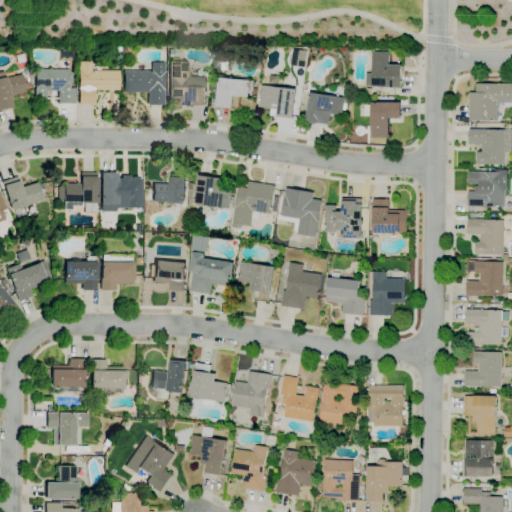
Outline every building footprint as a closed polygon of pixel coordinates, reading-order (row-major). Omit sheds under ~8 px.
[(75,59),(59,59),(60,50),(75,51),(75,59)] [(304,69),(289,66),(292,51),(307,53),(304,69)] [(401,88),(372,88),(372,52),(389,53),(389,65),(401,65),(401,88)] [(16,63),(14,56),(22,54),(24,61),(16,63)] [(212,74),(206,72),(207,61),(215,54),(212,74)] [(219,73),(213,72),(215,60),(221,61),(221,62),(229,63),(228,71),(220,70),(219,73)] [(94,105),(78,105),(78,62),(91,62),(91,71),(119,71),(119,90),(94,90),(94,105)] [(177,105),(177,99),(169,99),(169,62),(187,62),(187,77),(206,77),(205,106),(177,105)] [(163,105),(147,105),(147,93),(123,93),(123,71),(151,71),(151,63),(164,63),(163,105)] [(74,104),(57,104),(57,91),(45,91),(45,100),(34,100),(34,88),(34,69),(69,69),(69,78),(70,78),(70,82),(69,82),(69,88),(74,88),(74,104)] [(0,110),(0,72),(3,72),(3,74),(12,72),(13,76),(21,74),(23,84),(28,82),(30,89),(24,90),(25,92),(8,96),(11,108),(0,110)] [(232,109),(216,107),(219,78),(253,81),(253,88),(257,89),(256,96),(252,95),(251,98),(239,97),(238,107),(232,106),(232,109)] [(497,121),(469,121),(469,93),(475,93),(475,84),(511,84),(511,103),(497,103),(497,121)] [(293,119),(276,117),(277,116),(271,115),(271,109),(258,107),(261,86),(296,90),(293,119)] [(317,123),(315,125),(310,124),(309,122),(305,122),(310,93),(345,98),(344,103),(346,104),(345,111),(343,110),(342,116),(331,114),(329,125),(317,123)] [(389,138),(370,138),(370,133),(371,133),(371,103),(401,103),(401,119),(388,119),(389,138)] [(504,165),(484,165),(476,165),(476,152),(481,152),(482,145),(469,145),(469,130),(485,130),(504,130),(504,165)] [(504,208),(483,208),(483,207),(467,207),(468,191),(475,191),(475,187),(478,187),(478,184),(468,184),(468,172),(479,172),(479,168),(486,168),(486,172),(504,173),(504,208)] [(95,214),(83,214),(83,206),(73,206),(73,210),(62,210),(62,200),(57,200),(57,187),(62,187),(62,184),(79,184),(79,177),(80,177),(80,173),(95,173),(95,177),(96,177),(96,203),(95,203),(95,214)] [(115,212),(99,211),(100,173),(116,173),(116,179),(121,179),(121,175),(129,175),(129,179),(140,179),(140,208),(115,208),(115,212)] [(229,209),(204,206),(194,205),(198,176),(221,180),(219,191),(231,192),(229,209)] [(10,210),(2,185),(3,185),(2,182),(16,177),(17,181),(18,180),(20,187),(36,182),(42,200),(26,205),(10,210)] [(151,202),(152,184),(169,185),(169,178),(185,178),(184,204),(168,204),(168,203),(151,202)] [(193,206),(191,205),(191,198),(186,197),(188,182),(194,183),(192,197),(194,197),(193,206)] [(240,230),(231,228),(234,208),(238,187),(247,188),(248,183),(275,187),(270,215),(253,212),(250,226),(241,225),(240,230)] [(44,197),(42,191),(50,188),(52,194),(44,197)] [(315,237),(297,235),(297,232),(293,231),(295,223),(277,220),(278,214),(282,215),(286,188),(313,193),(312,199),(321,201),(315,237)] [(362,239),(341,238),(341,232),(325,232),(325,205),(336,206),(336,211),(341,211),(341,201),(342,201),(342,199),(362,199),(361,204),(362,204),(362,221),(363,221),(363,227),(362,227),(362,239)] [(399,233),(372,233),(372,228),(369,228),(369,204),(373,204),(373,200),(389,200),(388,210),(407,211),(407,233),(399,233)] [(508,260),(500,260),(500,255),(474,255),(475,242),(480,242),(480,235),(467,235),(467,219),(469,219),(469,213),(476,213),(476,220),(484,220),(503,221),(503,255),(508,255),(508,260)] [(206,255),(190,252),(193,235),(209,238),(206,255)] [(26,246),(19,244),(21,237),(28,239),(26,246)] [(210,295),(190,292),(193,273),(189,273),(192,253),(205,255),(204,259),(234,263),(231,282),(230,281),(229,287),(211,285),(210,295)] [(114,290),(99,290),(99,263),(101,263),(101,255),(130,255),(130,263),(132,263),(132,283),(114,283),(114,290)] [(141,266),(134,265),(134,258),(142,258),(141,266)] [(273,266),(269,261),(272,258),(277,262),(273,266)] [(184,292),(169,291),(169,283),(153,282),(154,261),(186,263),(184,280),(185,280),(184,292)] [(95,291),(81,290),(81,280),(63,280),(63,262),(96,262),(96,278),(95,278),(95,291)] [(268,302),(253,300),(255,291),(249,290),(250,283),(237,281),(240,262),(275,267),(271,294),(269,294),(268,302)] [(303,310),(281,306),(283,290),(285,290),(290,262),(304,265),(302,272),(321,275),(317,299),(306,297),(303,310)] [(502,297),(483,297),(466,296),(466,281),(479,282),(480,275),(474,275),(474,273),(466,273),(466,264),(474,264),(474,262),(483,262),(503,262),(502,280),(507,280),(507,295),(502,295),(502,297)] [(17,301),(5,269),(19,264),(21,269),(38,263),(45,280),(28,286),(31,296),(17,301)] [(393,316),(370,316),(370,301),(373,301),(373,282),(372,282),(372,273),(386,273),(386,279),(405,279),(405,304),(393,304),(393,316)] [(363,316),(342,314),(343,304),(326,302),(328,279),(331,279),(332,274),(340,275),(339,280),(359,282),(357,299),(364,300),(363,316)] [(0,289),(14,306),(10,309),(11,310),(6,315),(5,314),(1,317),(0,315),(0,289)] [(501,345),(482,345),(465,345),(465,333),(466,333),(467,325),(466,325),(466,310),(483,310),(483,311),(502,311),(501,345)] [(501,387),(465,387),(465,372),(478,372),(478,365),(472,365),(473,352),(480,352),(502,353),(501,387)] [(82,388),(49,387),(50,370),(50,365),(67,366),(68,359),(82,359),(82,388)] [(103,398),(103,389),(90,388),(90,371),(90,360),(105,360),(105,367),(122,367),(122,389),(120,389),(120,394),(103,398)] [(182,393),(166,392),(166,391),(150,389),(152,370),(168,372),(170,361),(186,363),(182,393)] [(202,407),(192,405),(193,398),(189,398),(194,371),(195,371),(196,364),(211,366),(209,374),(215,374),(214,382),(227,384),(224,403),(215,401),(215,406),(203,404),(202,407)] [(263,418),(249,416),(250,409),(231,406),(235,382),(247,384),(249,372),(271,376),(269,389),(268,389),(263,418)] [(312,422),(285,418),(287,404),(282,403),(283,394),(280,394),(283,376),(298,378),(296,395),(304,397),(306,386),(319,389),(317,400),(316,400),(312,422)] [(345,426),(319,422),(322,403),(321,403),(325,382),(342,385),(342,384),(363,387),(363,389),(360,389),(356,414),(350,413),(349,415),(347,415),(345,426)] [(408,438),(400,438),(400,427),(374,427),(374,413),(369,413),(369,398),(368,398),(369,386),(403,387),(402,427),(408,427),(408,438)] [(495,436),(476,436),(476,435),(468,434),(468,416),(464,416),(465,396),(474,396),(496,396),(495,436)] [(74,446),(56,446),(56,428),(45,428),(45,413),(87,413),(86,427),(74,427),(74,446)] [(503,436),(511,436),(511,420),(511,427),(504,427),(503,436)] [(160,493),(145,482),(149,476),(137,468),(134,473),(124,466),(145,435),(154,441),(174,455),(164,470),(172,475),(160,493)] [(221,476),(205,473),(206,464),(201,464),(202,457),(189,455),(192,435),(227,440),(221,476)] [(275,447),(266,446),(268,435),(276,437),(275,447)] [(106,448),(101,445),(105,438),(110,441),(106,448)] [(493,477),(467,477),(467,476),(463,476),(463,460),(464,460),(465,440),(494,441),(494,440),(501,440),(501,471),(493,471),(493,477)] [(264,492),(241,489),(243,476),(232,474),(235,450),(254,453),(255,446),(269,448),(267,457),(266,457),(264,476),(266,477),(264,492)] [(299,497),(287,495),(275,493),(278,478),(280,479),(283,459),(282,459),(284,450),(298,452),(297,459),(316,462),(312,486),(300,484),(299,497)] [(361,502),(337,501),(337,499),(323,498),(323,491),(322,491),(323,480),(324,480),(325,460),(354,461),(353,468),(358,468),(358,475),(359,475),(358,500),(361,500),(361,502)] [(380,460),(386,460),(386,462),(402,462),(402,468),(407,469),(407,476),(402,476),(402,487),(399,487),(399,489),(393,489),(393,487),(389,487),(388,494),(383,494),(383,501),(366,500),(367,466),(376,467),(376,463),(380,460)] [(76,499),(44,499),(44,482),(56,482),(57,466),(75,466),(75,478),(79,478),(79,486),(76,486),(76,499)] [(135,487),(128,482),(131,477),(139,481),(135,487)] [(127,491),(121,488),(123,483),(130,486),(127,491)] [(479,511),(479,504),(463,504),(463,488),(482,489),(481,492),(491,492),(491,497),(504,497),(503,507),(504,507),(504,511),(479,511)] [(109,511),(109,503),(117,503),(117,493),(138,494),(138,507),(145,507),(145,511),(109,511)] [(78,511),(44,511),(44,503),(60,503),(60,508),(78,508),(78,511)]
